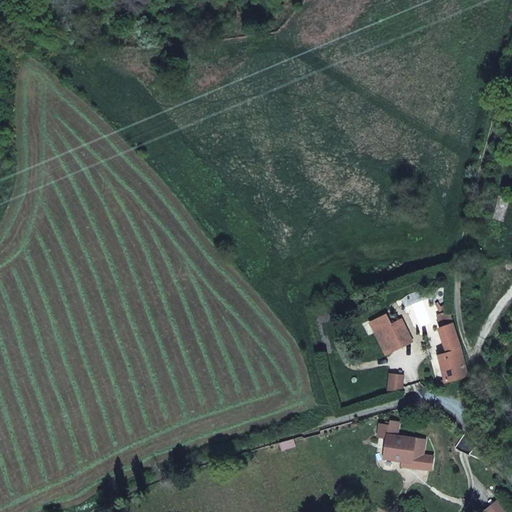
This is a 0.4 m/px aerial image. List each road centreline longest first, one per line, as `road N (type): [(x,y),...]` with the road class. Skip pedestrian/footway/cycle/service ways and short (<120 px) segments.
road 1 (track): [(91,511),(182,466),(414,398),(456,405)]
road 2 (track): [(511,58),(459,243),(456,301),(475,371),(456,405)]
